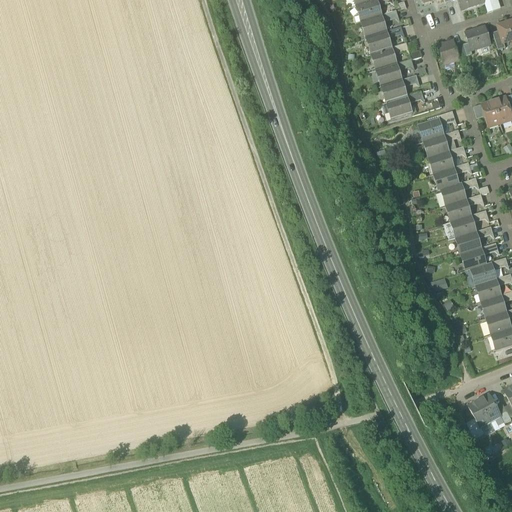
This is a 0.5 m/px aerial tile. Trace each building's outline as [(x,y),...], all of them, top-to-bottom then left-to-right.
[(356,8),(359,18),(361,24),(381,18),(378,8),(382,7),(380,0),(376,1),(356,8)] [(457,0),(458,1),(461,11),(484,4),(483,1),(482,0),(457,0)] [(500,10),(497,0),(485,0),(483,1),(484,4),(487,15),(500,10)] [(385,17),(386,23),(397,19),(395,13),(385,17)] [(385,17),(381,18),(361,24),(364,34),(366,33),(368,40),(386,34),(383,24),(386,23),(385,17)] [(499,33),(503,44),(511,41),(511,22),(497,27),(499,33)] [(468,45),(470,53),(478,50),(488,47),(490,46),(484,29),(465,35),(468,45)] [(390,33),(391,39),(402,36),(400,30),(390,33)] [(390,33),(386,34),(368,40),(366,40),(369,50),(371,50),(373,56),(391,50),(388,40),(391,39),(390,33)] [(492,35),(498,52),(505,50),(503,44),(499,33),(492,35)] [(437,47),(444,67),(459,62),(453,43),(437,47)] [(462,47),(466,58),(471,56),(470,53),(468,45),(462,47)] [(395,49),(396,55),(407,52),(405,46),(395,49)] [(456,49),(460,62),(466,60),(466,58),(462,47),(456,49)] [(490,53),(488,47),(478,50),(480,57),(490,53)] [(395,49),(391,50),(373,56),(371,57),(374,67),(376,66),(378,72),(396,67),(393,56),(396,55),(395,49)] [(409,56),(411,62),(421,59),(419,53),(409,56)] [(400,65),(402,72),(412,68),(411,62),(400,65)] [(400,65),(396,67),(378,72),(376,73),(379,83),(381,82),(383,88),(401,83),(398,73),(402,72),(400,65)] [(426,75),(424,69),(418,71),(420,77),(426,75)] [(405,82),(407,88),(417,84),(416,78),(405,82)] [(405,82),(401,83),(383,88),(381,89),(384,99),(386,98),(388,104),(406,99),(403,89),(407,88),(405,82)] [(410,98),(412,104),(422,100),(421,94),(410,98)] [(410,98),(406,99),(388,104),(386,105),(389,115),(391,115),(393,121),(411,115),(408,105),(412,104),(410,98)] [(505,99),(493,103),(500,126),(511,122),(511,120),(509,111),(505,99)] [(424,112),(440,109),(438,100),(423,103),(424,112)] [(488,130),(500,126),(493,103),(480,107),(484,118),(488,130)] [(473,109),(476,121),(484,118),(480,107),(473,109)] [(441,117),(444,127),(448,125),(454,123),(452,114),(441,117)] [(423,137),(425,143),(443,138),(440,128),(444,127),(441,117),(437,118),(438,121),(418,127),(421,138),(423,137)] [(444,127),(440,128),(443,138),(447,137),(451,135),(448,125),(444,127)] [(447,137),(449,143),(453,142),(460,140),(458,133),(451,135),(447,137)] [(447,137),(443,138),(425,143),(423,144),(426,154),(428,153),(430,160),(448,154),(445,144),(449,143),(447,137)] [(449,143),(445,144),(448,154),(452,153),(456,151),(453,142),(449,143)] [(511,155),(511,149),(509,146),(502,150),(508,158),(511,155)] [(452,153),(454,159),(457,158),(465,156),(463,149),(456,151),(452,153)] [(452,153),(448,154),(430,160),(428,160),(431,170),(434,170),(435,176),(453,170),(450,160),(454,159),(452,153)] [(454,159),(450,160),(453,170),(457,169),(460,168),(457,158),(454,159)] [(457,169),(459,175),(470,172),(468,166),(460,168),(457,169)] [(457,169),(453,170),(435,176),(433,177),(436,187),(439,186),(440,192),(458,186),(455,176),(459,175),(457,169)] [(464,184),(466,191),(477,187),(475,181),(464,184)] [(464,184),(458,186),(440,192),(446,208),(465,202),(462,192),(466,191),(464,184)] [(478,191),(480,197),(489,195),(487,188),(478,191)] [(469,201),(471,207),(482,204),(480,197),(469,201)] [(469,201),(465,202),(446,208),(450,224),(470,218),(467,208),(471,207),(469,201)] [(474,217),(476,223),(487,220),(485,214),(474,217)] [(474,217),(470,218),(450,224),(455,241),(475,234),(472,225),(476,223),(474,217)] [(479,233),(481,239),(492,236),(490,230),(479,233)] [(479,233),(475,234),(455,241),(460,257),(480,251),(477,241),(481,239),(479,233)] [(484,249),(486,256),(497,252),(495,246),(484,249)] [(484,249),(480,251),(460,257),(466,274),(470,272),(485,267),(482,257),(486,256),(484,249)] [(494,264),(496,270),(507,267),(505,261),(494,264)] [(494,264),(485,267),(470,272),(475,288),(495,282),(492,272),(496,270),(494,264)] [(435,269),(427,267),(425,274),(433,276),(435,269)] [(475,288),(470,272),(466,274),(464,274),(469,290),(475,288)] [(499,280),(501,287),(511,283),(510,277),(509,277),(499,280)] [(444,280),(433,283),(436,293),(447,290),(444,280)] [(499,280),(495,282),(475,288),(480,304),(500,298),(497,288),(501,287),(499,280)] [(504,297),(500,298),(480,304),(485,320),(505,314),(502,304),(506,303),(504,297)] [(450,302),(443,306),(447,313),(454,309),(450,302)] [(509,313),(505,314),(485,320),(490,337),(510,330),(507,320),(511,319),(509,313)] [(511,329),(510,330),(490,337),(496,353),(511,347),(511,329)] [(511,388),(503,393),(510,406),(511,409),(511,388)] [(489,397),(478,402),(490,423),(500,418),(496,410),(489,397)] [(480,429),(490,423),(478,402),(468,408),(474,420),(479,429),(480,429)] [(511,422),(509,420),(504,409),(502,406),(496,410),(500,418),(504,426),(511,422)] [(504,426),(500,418),(490,423),(495,432),(495,433),(505,427),(504,426)] [(467,424),(475,440),(483,436),(480,429),(479,429),(474,420),(467,424)] [(490,423),(480,429),(483,436),(485,438),(495,432),(490,423)] [(504,450),(511,446),(509,441),(507,442),(506,440),(500,443),(504,450)]
